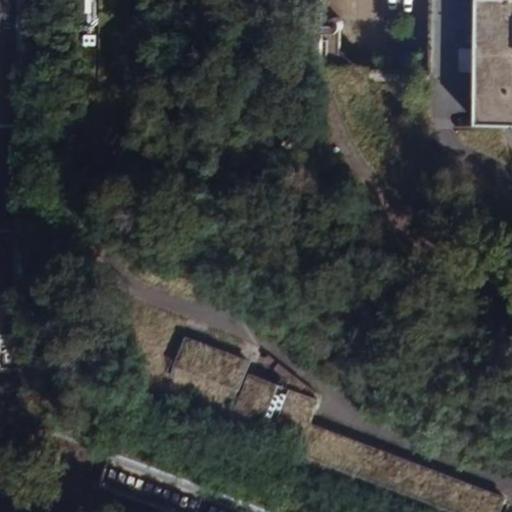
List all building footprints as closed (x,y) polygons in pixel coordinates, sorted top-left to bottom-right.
[(0,0),(0,14),(20,14),(20,0),(0,0)] [(119,58),(120,0),(75,0),(74,57),(119,58)] [(511,0),(241,0),(239,77),(363,80),(364,66),(357,65),(339,48),(339,16),(333,11),(326,11),(320,15),(320,0),(428,0),(426,67),(454,67),(456,0),(478,0),(476,125),(511,124),(511,0)] [(19,24),(0,23),(0,334),(17,334),(19,24)] [(410,43),(421,43),(420,35),(410,35),(410,43)] [(292,212),(341,175),(328,157),(279,194),(292,212)] [(399,245),(382,232),(345,282),(362,295),(399,245)] [(477,300),(455,292),(434,350),(455,358),(477,300)] [(48,392),(49,309),(25,309),(25,360),(0,360),(0,463),(28,474),(35,468),(38,457),(32,449),(43,419),(85,434),(94,409),(48,392)] [(238,390),(249,362),(186,338),(174,366),(238,390)] [(264,422),(277,386),(250,375),(236,411),(264,422)] [(432,511),(499,511),(505,498),(309,423),(318,401),(290,390),(276,426),(301,435),(292,459),(432,511)] [(261,511),(108,454),(95,486),(163,511),(261,511)]
